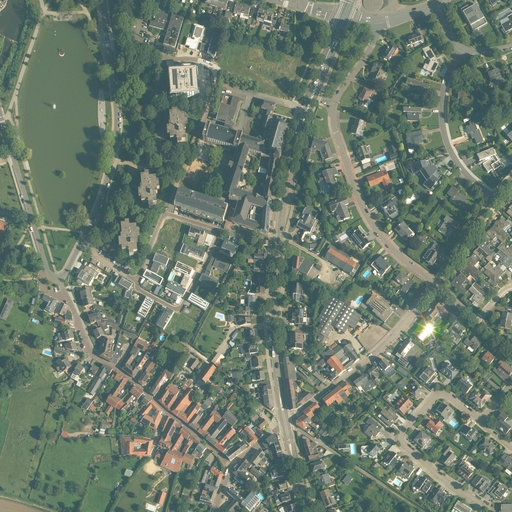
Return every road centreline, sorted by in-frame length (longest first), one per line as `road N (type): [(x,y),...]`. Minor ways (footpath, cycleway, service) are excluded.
road 1 (secondary): [(285,422),(273,341),(278,236),(306,109),(344,16)]
road 2 (residential): [(137,279),(138,289),(180,307),(214,243),(213,229),(164,215),(140,273)]
road 3 (residential): [(81,242),(115,140),(105,35)]
road 4 (residential): [(435,284),(394,251),(362,209),(333,109)]
road 5 (residential): [(285,422),(392,335),(435,284)]
road 6 (residential): [(58,279),(48,273),(0,115)]
road 7 (residential): [(166,411),(95,356),(58,279)]
road 8 (residential): [(495,198),(460,168),(443,136),(443,90),(459,52)]
road 9 (residential): [(478,511),(399,445),(439,397)]
road 10 (residential): [(215,81),(200,61),(162,57),(105,35)]
